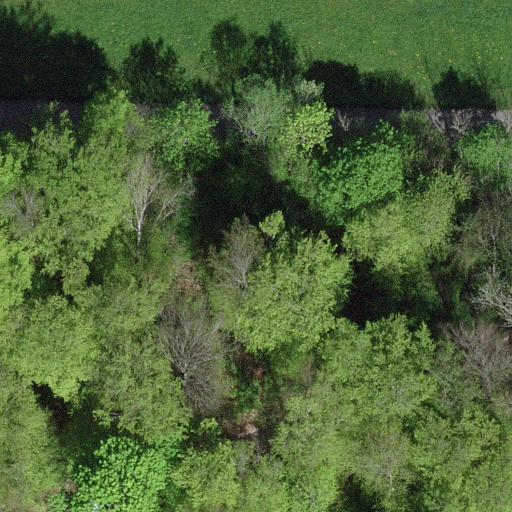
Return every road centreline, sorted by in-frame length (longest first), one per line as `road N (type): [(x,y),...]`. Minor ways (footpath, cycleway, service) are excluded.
road 1 (unclassified): [(0,122),(511,139)]
road 2 (track): [(73,511),(511,338)]
